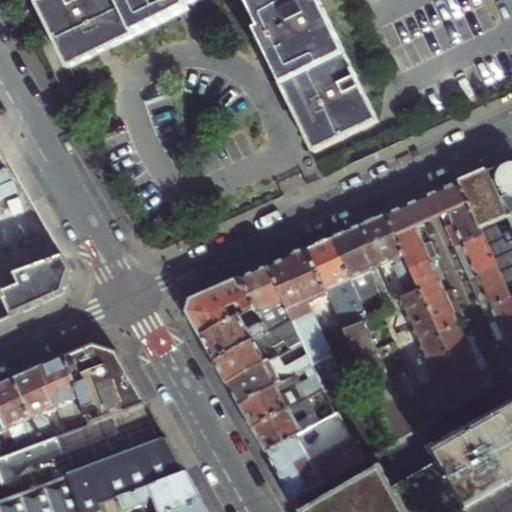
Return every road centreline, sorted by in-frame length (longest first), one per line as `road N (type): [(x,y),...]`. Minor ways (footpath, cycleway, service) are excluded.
road 1 (residential): [(511,128),(133,298)]
road 2 (residential): [(133,298),(0,63)]
road 3 (residential): [(256,511),(133,298)]
road 4 (residential): [(133,298),(0,358)]
